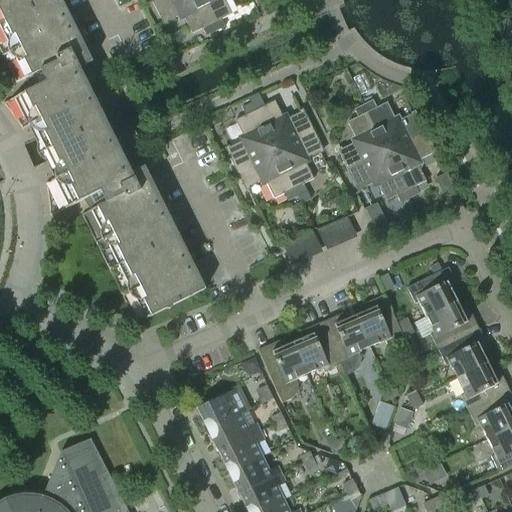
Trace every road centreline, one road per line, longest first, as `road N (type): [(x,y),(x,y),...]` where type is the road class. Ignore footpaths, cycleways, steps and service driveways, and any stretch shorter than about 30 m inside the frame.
road 1 (residential): [(255,317),(448,235),(463,237),(481,257),(511,323)]
road 2 (residential): [(131,373),(8,303),(28,232),(20,175),(0,135)]
road 3 (residential): [(255,317),(172,141)]
road 4 (residential): [(207,511),(151,397),(131,373)]
road 5 (residential): [(131,373),(255,317)]
